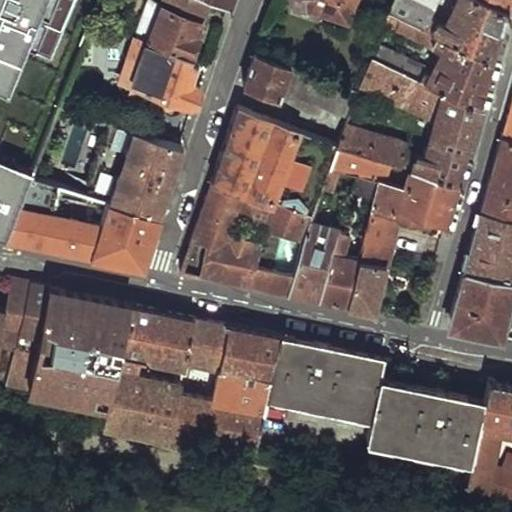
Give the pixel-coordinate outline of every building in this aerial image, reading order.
[(0,0),(0,20),(79,53),(101,0),(0,0)] [(162,0),(149,38),(191,55),(198,34),(194,33),(206,0),(162,0)] [(298,0),(344,16),(349,0),(298,0)] [(390,0),(387,9),(491,56),(498,32),(505,9),(487,0),(461,0),(451,24),(446,22),(438,20),(440,16),(431,12),(436,0),(390,0)] [(454,0),(446,22),(451,24),(461,0),(454,0)] [(511,0),(487,0),(505,9),(510,11),(511,4),(511,0)] [(478,104),(485,79),(491,56),(387,9),(382,21),(440,44),(442,39),(446,41),(434,72),(429,70),(373,44),(369,53),(478,104)] [(29,175),(79,53),(0,20),(0,219),(10,223),(29,175)] [(145,37),(128,83),(190,104),(196,101),(201,87),(198,83),(192,80),(200,58),(191,55),(149,38),(145,37)] [(440,44),(429,70),(434,72),(446,41),(442,39),(440,44)] [(254,49),(242,85),(275,96),(279,86),(346,113),(356,87),(254,49)] [(343,121),(336,140),(338,142),(389,158),(410,164),(457,179),(468,140),(478,104),(369,53),(357,83),(430,114),(438,117),(428,152),(421,149),(416,147),(414,150),(404,146),(406,137),(343,121)] [(511,94),(508,109),(501,134),(511,137),(511,94)] [(223,139),(211,176),(311,209),(313,206),(318,191),(321,183),(330,162),(338,142),(336,140),(235,104),(223,139)] [(85,111),(82,120),(104,126),(81,189),(108,195),(159,208),(170,175),(182,141),(85,111)] [(430,114),(421,149),(428,152),(438,117),(430,114)] [(480,208),(511,215),(511,137),(501,134),(491,169),(480,208)] [(371,190),(357,253),(386,260),(400,212),(444,222),(450,201),(457,179),(410,164),(405,181),(384,174),(389,158),(338,142),(330,162),(354,171),(375,176),(371,190)] [(330,162),(321,183),(348,192),(350,183),(354,171),(330,162)] [(354,171),(350,183),(371,190),(375,176),(354,171)] [(10,223),(6,232),(51,241),(89,249),(108,195),(81,189),(29,175),(10,223)] [(195,219),(179,267),(233,278),(288,289),(292,270),(254,262),(259,240),(225,229),(233,205),(260,214),(258,219),(301,235),(309,215),(311,209),(211,176),(195,219)] [(318,191),(313,206),(326,210),(332,195),(318,191)] [(151,232),(159,208),(108,195),(89,249),(141,260),(151,232)] [(463,267),(511,277),(511,215),(480,208),(472,236),(463,267)] [(303,292),(318,296),(331,245),(336,225),(309,215),(301,235),(292,270),(288,289),(303,292)] [(331,245),(318,296),(332,298),(346,301),(357,253),(331,245)] [(360,304),(374,307),(386,260),(357,253),(346,301),(360,304)] [(449,315),(459,326),(481,331),(499,334),(511,290),(511,277),(463,267),(449,315)] [(78,290),(26,279),(3,379),(74,395),(72,403),(105,411),(118,349),(129,300),(78,290)] [(129,300),(118,349),(136,353),(172,361),(168,376),(178,378),(182,357),(192,314),(160,307),(129,300)] [(216,364),(269,376),(279,332),(253,327),(199,315),(192,314),(182,357),(187,358),(192,359),(216,364)] [(269,376),(263,406),(366,427),(363,448),(466,470),(480,397),(379,374),(383,354),(358,349),(305,338),(279,332),(269,376)] [(269,376),(216,364),(210,395),(203,393),(185,390),(176,388),(177,383),(178,378),(168,376),(132,368),(136,353),(118,349),(105,411),(103,418),(254,450),(263,406),(269,376)] [(466,470),(465,480),(511,499),(511,473),(490,464),(499,423),(511,425),(511,383),(484,378),(480,397),(466,470)]
